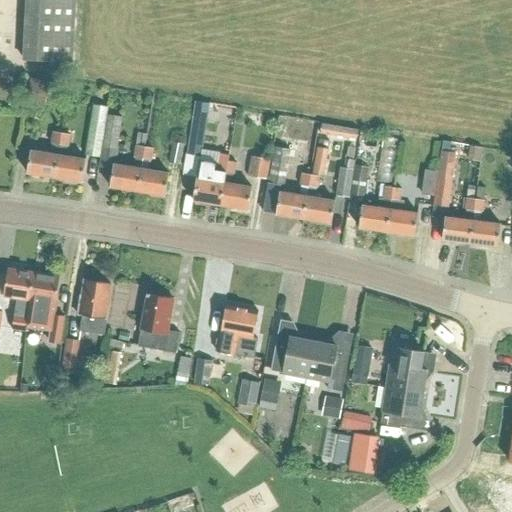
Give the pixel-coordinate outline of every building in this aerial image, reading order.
[(75,0),(27,0),(24,73),(49,74),(49,60),(72,62),(75,0)] [(65,84),(49,82),(29,79),(27,94),(46,96),(47,92),(63,95),(65,84)] [(195,100),(186,154),(200,156),(202,157),(210,103),(195,100)] [(100,157),(103,136),(108,106),(102,105),(93,104),(86,155),(89,155),(100,157)] [(99,167),(112,169),(113,163),(115,163),(123,117),(107,115),(99,167)] [(359,129),(322,123),(320,133),(357,139),(359,129)] [(52,143),(51,153),(30,149),(26,172),(54,176),(61,132),(53,131),(51,143),(52,143)] [(66,155),(68,146),(69,146),(71,134),(61,132),(54,176),(82,181),(85,158),(66,155)] [(133,166),(115,163),(113,163),(112,169),(109,185),(137,190),(144,146),(146,147),(147,134),(137,133),(136,145),(134,157),(135,157),(133,166)] [(315,197),(317,187),(318,187),(320,175),(324,176),(330,148),(328,148),(330,140),(320,138),(319,147),(318,147),(315,162),(314,171),(311,170),(303,218),(331,223),(334,200),(315,197)] [(150,169),(151,160),(152,160),(154,148),(146,147),(144,146),(137,190),(164,195),(168,172),(150,169)] [(275,146),(270,180),(282,181),(285,161),(289,162),(291,149),(275,146)] [(350,197),(351,194),(355,169),(354,169),(354,165),(355,160),(353,159),(355,147),(348,146),(346,159),(345,159),(344,167),(341,167),(337,195),(350,197)] [(202,157),(200,156),(198,167),(196,177),(193,199),(220,204),(227,161),(219,160),(202,157)] [(249,175),(267,179),(271,159),(252,156),(249,175)] [(457,160),(454,195),(468,197),(472,162),(457,160)] [(233,183),(234,174),(235,174),(237,162),(227,161),(220,204),(247,209),(251,186),(233,183)] [(368,167),(354,165),(354,169),(355,169),(351,194),(364,197),(368,167)] [(302,185),(300,194),(279,191),(275,213),(303,218),(311,170),(302,169),(300,184),(302,185)] [(424,169),(421,193),(433,195),(436,170),(424,169)] [(401,200),(402,189),(403,184),(404,176),(395,175),(394,187),(392,187),(386,231),(414,235),(417,213),(403,211),(405,201),(401,200)] [(438,178),(434,206),(448,207),(452,181),(438,178)] [(358,227),(386,231),(392,187),(384,186),(383,197),(379,197),(378,207),(361,205),(358,227)] [(467,210),(466,219),(444,217),(441,239),(469,242),(476,199),(466,197),(465,209),(467,210)] [(481,221),(482,211),(483,211),(485,200),(476,199),(469,242),(497,246),(500,223),(481,221)] [(25,331),(26,327),(34,271),(8,267),(4,296),(20,299),(15,329),(25,331)] [(34,271),(26,327),(49,330),(47,341),(61,343),(64,319),(53,318),(55,304),(59,275),(34,271)] [(77,313),(84,314),(81,329),(103,332),(111,283),(84,279),(82,295),(80,294),(77,313)] [(138,346),(177,353),(181,331),(168,329),(173,297),(163,295),(163,293),(158,291),(150,291),(150,293),(146,292),(145,302),(146,302),(138,346)] [(6,301),(2,327),(13,328),(17,303),(6,301)] [(217,351),(254,357),(257,338),(253,338),(258,310),(225,304),(219,336),(216,338),(215,345),(217,346),(217,351)] [(283,373),(306,377),(313,340),(289,336),(288,342),(276,339),(271,370),(283,372),(283,373)] [(69,337),(64,365),(75,367),(80,339),(69,337)] [(113,340),(112,351),(121,352),(123,342),(113,340)] [(336,345),(313,340),(306,377),(328,381),(327,388),(342,390),(349,353),(335,351),(336,345)] [(350,382),(367,385),(373,347),(356,344),(350,382)] [(389,364),(386,386),(422,392),(426,369),(420,368),(423,351),(391,346),(388,364),(389,364)] [(122,353),(121,352),(112,351),(107,382),(117,384),(122,353)] [(214,367),(225,370),(228,356),(217,353),(214,367)] [(181,355),(178,372),(190,374),(192,357),(181,355)] [(198,358),(194,382),(208,384),(212,360),(198,358)] [(3,380),(18,380),(17,362),(2,362),(3,380)] [(277,404),(281,381),(265,378),(261,401),(277,404)] [(242,379),(238,403),(255,407),(260,382),(242,379)] [(386,386),(380,422),(411,427),(413,415),(419,416),(422,392),(386,386)] [(321,415),(339,418),(343,398),(324,395),(321,415)] [(371,417),(344,411),(341,428),(368,434),(371,417)] [(373,474),(379,436),(353,433),(348,470),(373,474)] [(344,465),(350,436),(338,434),(332,463),(344,465)] [(511,446),(507,444),(498,462),(511,469),(511,446)] [(511,469),(498,462),(489,480),(511,491),(511,469)] [(511,511),(511,491),(489,480),(480,498),(507,511),(511,511)] [(507,511),(480,498),(472,511),(507,511)]
